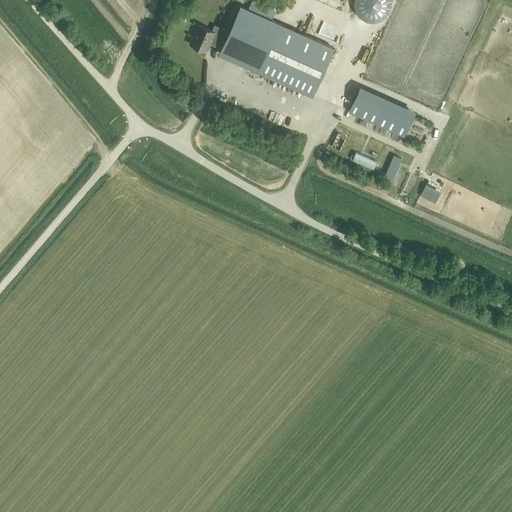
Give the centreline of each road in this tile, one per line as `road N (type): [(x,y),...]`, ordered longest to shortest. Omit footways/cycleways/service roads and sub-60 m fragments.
road 1 (unclassified): [(511,315),(310,224),(142,127)]
road 2 (unclassified): [(0,288),(142,127)]
road 3 (unclassified): [(142,127),(29,0)]
